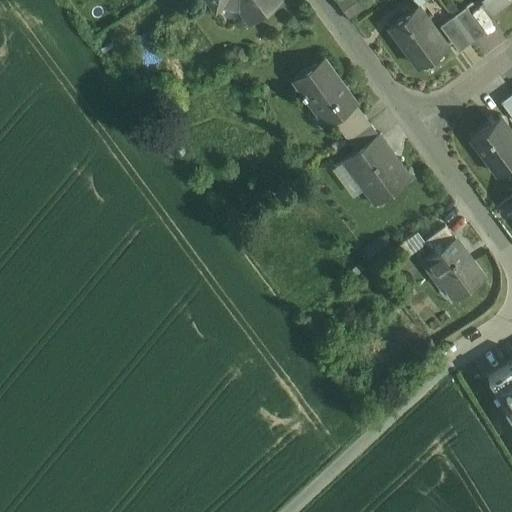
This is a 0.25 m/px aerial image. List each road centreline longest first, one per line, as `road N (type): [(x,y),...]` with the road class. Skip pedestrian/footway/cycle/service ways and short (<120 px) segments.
road 1 (residential): [(289,511),(511,309)]
road 2 (residential): [(414,119),(511,257)]
road 3 (residential): [(324,0),(414,119)]
